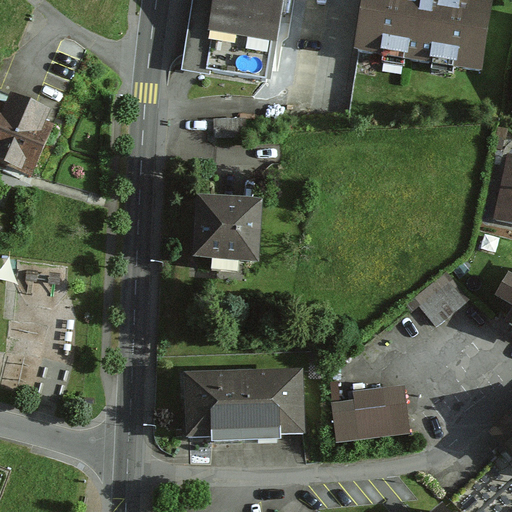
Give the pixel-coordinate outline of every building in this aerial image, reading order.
[(284,53),(290,0),(193,0),(184,73),(267,84),(272,51),(284,53)] [(433,0),(368,0),(360,55),(484,73),(493,9),(433,0)] [(51,119),(0,96),(0,169),(34,184),(46,157),(36,153),(51,119)] [(511,157),(509,157),(495,223),(511,226),(511,157)] [(263,205),(197,201),(194,264),(259,268),(263,205)] [(511,323),(511,280),(501,301),(511,306),(511,323),(511,324),(511,323)] [(304,373),(184,376),(186,445),(306,441),(304,373)] [(334,399),(336,436),(410,433),(409,401),(391,401),(391,384),(355,386),(356,398),(334,399)] [(511,419),(494,436),(511,455),(511,419)] [(454,500),(465,511),(511,511),(511,473),(498,459),(454,500)]
